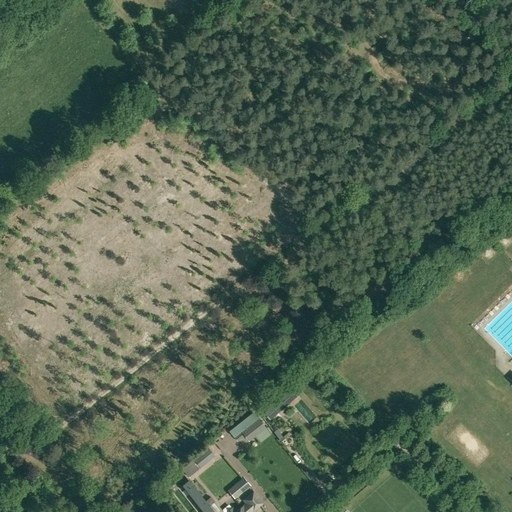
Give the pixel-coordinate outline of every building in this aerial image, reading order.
[(298,393),(292,387),(266,412),(272,418),(298,393)] [(267,428),(259,418),(235,437),(239,441),(246,436),(250,442),(267,428)] [(200,453),(193,459),(200,468),(207,462),(200,453)] [(200,468),(193,459),(182,469),(189,477),(200,468)] [(227,490),(234,499),(250,485),(243,477),(227,490)] [(183,485),(204,511),(213,511),(189,481),(183,485)] [(251,511),(263,503),(253,491),(243,500),(246,503),(236,511),(232,507),(226,511),(251,511)] [(205,500),(208,503),(209,505),(213,501),(209,496),(205,500)]
